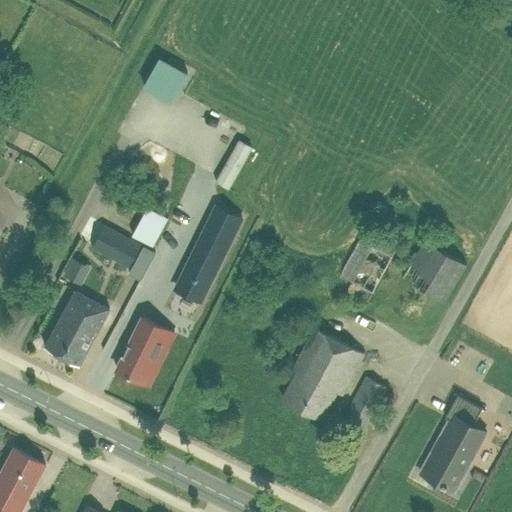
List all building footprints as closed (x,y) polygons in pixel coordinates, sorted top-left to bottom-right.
[(164,51),(149,83),(182,97),(196,66),(164,51)] [(238,141),(215,182),(228,189),(252,148),(238,141)] [(235,196),(232,203),(256,213),(259,207),(235,196)] [(218,205),(185,271),(210,283),(242,217),(218,205)] [(149,206),(133,234),(154,246),(170,218),(149,206)] [(129,267),(141,244),(104,224),(92,246),(129,267)] [(373,291),(392,255),(397,246),(366,227),(359,237),(339,275),(351,281),(346,291),(366,302),(371,290),(373,291)] [(444,301),(466,264),(424,238),(402,276),(444,301)] [(79,364),(110,308),(75,289),(45,346),(79,364)] [(156,368),(165,351),(174,332),(143,316),(117,369),(141,381),(149,364),(156,368)] [(342,394),(365,352),(315,326),(293,368),(296,370),(282,396),(323,418),(337,391),(342,394)] [(366,427),(387,386),(366,375),(350,405),(352,406),(347,417),(366,427)] [(389,404),(394,395),(388,392),(383,401),(389,404)] [(455,490),(479,446),(487,432),(472,424),(482,406),(458,393),(445,416),(448,418),(420,470),(455,490)] [(0,511),(19,511),(46,463),(14,446),(0,471),(0,511)]
